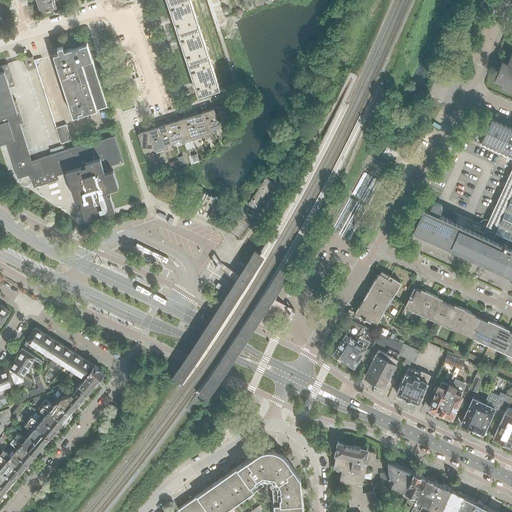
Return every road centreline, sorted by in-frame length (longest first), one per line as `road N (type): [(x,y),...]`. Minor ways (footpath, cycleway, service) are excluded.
road 1 (tertiary): [(296,374),(44,251),(0,221)]
road 2 (tertiary): [(0,253),(289,385)]
road 3 (residential): [(10,511),(118,379),(113,362),(28,306)]
road 4 (residential): [(375,247),(468,92)]
road 5 (residential): [(271,424),(183,476),(146,511)]
road 6 (residential): [(511,310),(375,247)]
road 7 (residential): [(296,374),(375,247)]
road 8 (tertiary): [(511,480),(389,424)]
road 9 (residential): [(0,40),(114,2)]
